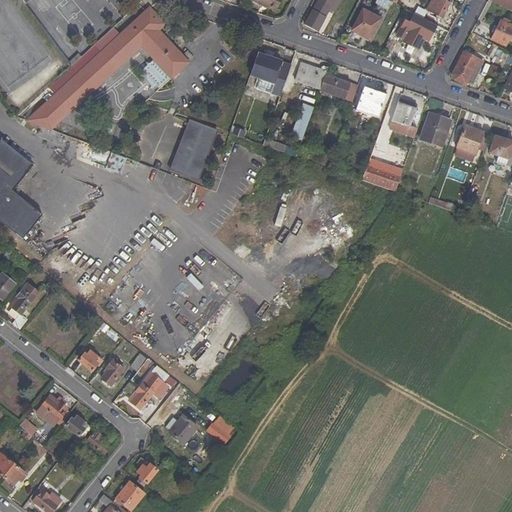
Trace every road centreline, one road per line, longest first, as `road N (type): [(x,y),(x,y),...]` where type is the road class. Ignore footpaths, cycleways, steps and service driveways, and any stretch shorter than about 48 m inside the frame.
road 1 (residential): [(0,328),(141,444),(87,511)]
road 2 (track): [(328,331),(373,252),(511,327)]
road 3 (residential): [(285,33),(431,86)]
